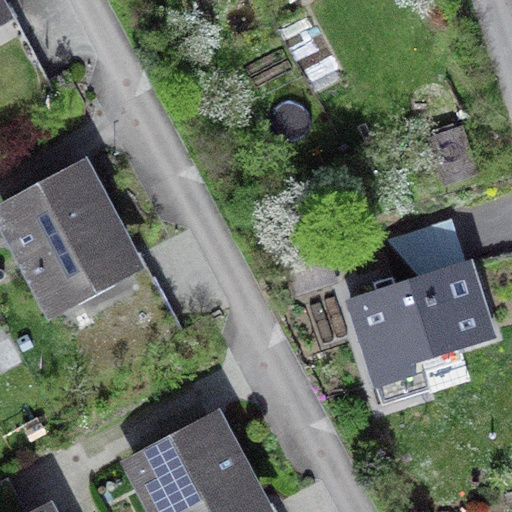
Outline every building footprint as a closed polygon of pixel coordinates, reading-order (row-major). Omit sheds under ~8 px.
[(433,141),(446,180),(470,172),(456,133),(433,141)] [(7,217),(52,302),(126,262),(81,177),(7,217)] [(280,248),(288,271),(324,260),(316,236),(280,248)] [(295,292),(331,281),(324,260),(288,271),(295,292)] [(415,372),(411,361),(488,336),(466,266),(351,303),(378,384),(415,372)] [(138,469),(160,511),(258,511),(214,428),(138,469)]
